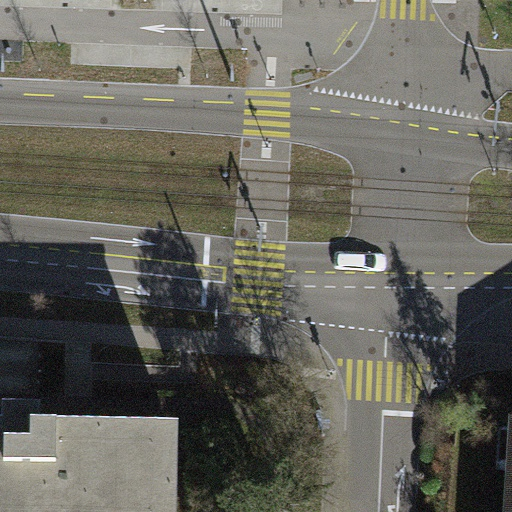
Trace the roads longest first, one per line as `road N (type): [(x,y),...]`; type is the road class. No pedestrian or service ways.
road 1 (secondary): [(410,136),(267,113),(0,103)]
road 2 (secondary): [(0,251),(257,278),(398,281)]
road 3 (residential): [(398,281),(379,511)]
road 4 (secondary): [(410,136),(398,281)]
